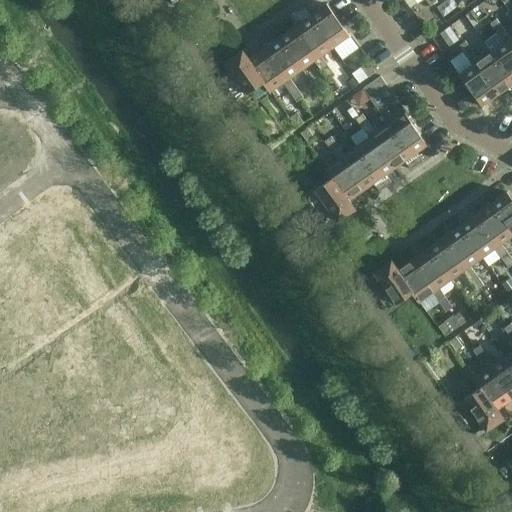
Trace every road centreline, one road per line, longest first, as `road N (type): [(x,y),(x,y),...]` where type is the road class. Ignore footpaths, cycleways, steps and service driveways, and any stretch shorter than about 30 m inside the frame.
road 1 (residential): [(282,511),(298,469),(73,159)]
road 2 (residential): [(511,159),(463,136),(367,0)]
